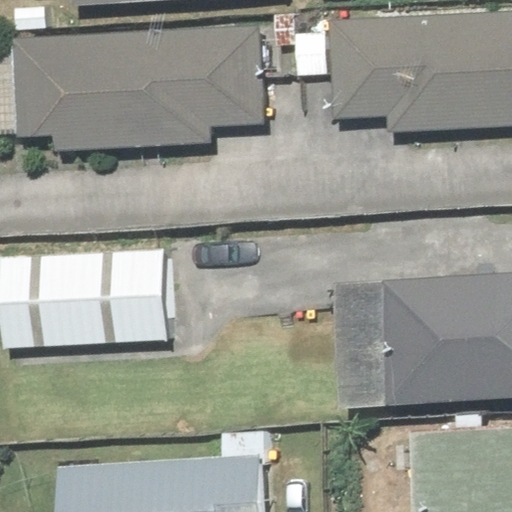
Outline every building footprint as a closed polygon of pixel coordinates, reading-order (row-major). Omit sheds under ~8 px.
[(511,8),(351,8),(350,118),(511,119),(511,8)] [(273,25),(22,29),(24,153),(275,149),(273,25)] [(190,244),(7,247),(9,339),(192,336),(190,244)] [(511,270),(401,273),(403,394),(511,392),(511,270)] [(511,511),(511,418),(427,418),(426,511),(511,511)] [(274,511),(274,443),(73,446),(74,511),(274,511)]
